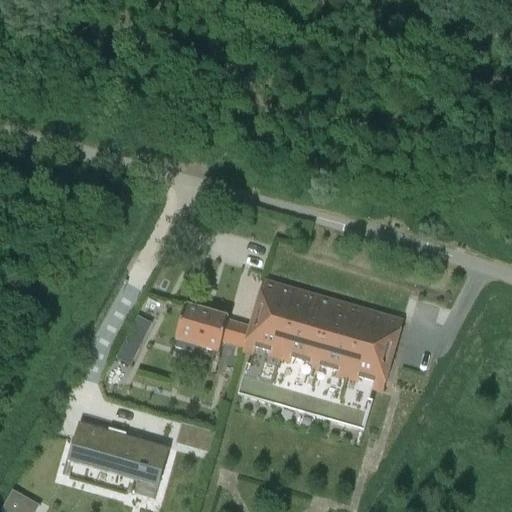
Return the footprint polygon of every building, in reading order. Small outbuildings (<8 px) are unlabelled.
[(250,329),(244,349),(243,354),(253,356),(249,367),(246,366),(237,396),(363,433),(372,403),(368,402),(371,391),(381,394),(402,323),(264,282),(250,329)] [(221,342),(244,349),(250,329),(227,322),(228,319),(184,306),(174,341),(177,342),(175,349),(192,354),(194,347),(218,354),(221,342)] [(137,317),(132,329),(146,336),(152,325),(137,317)] [(79,424),(69,458),(139,478),(141,471),(147,473),(147,471),(159,474),(166,449),(79,424)] [(217,435),(186,426),(182,442),(213,451),(217,435)] [(37,511),(41,507),(12,491),(0,511),(37,511)]
